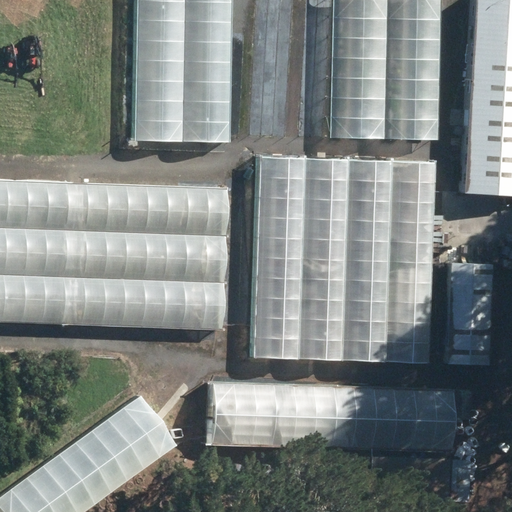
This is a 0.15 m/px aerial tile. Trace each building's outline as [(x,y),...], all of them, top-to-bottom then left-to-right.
[(511,0),(469,0),(456,197),(511,200),(511,0)] [(431,162),(256,155),(249,359),(424,365),(431,162)] [(223,187),(0,177),(0,324),(217,334),(223,187)] [(489,260),(443,258),(439,365),(484,367),(489,260)] [(465,386),(204,377),(201,444),(364,450),(461,453),(463,453),(465,386)] [(136,396),(0,492),(0,511),(82,511),(173,447),(136,396)] [(461,453),(364,450),(362,495),(465,499),(467,454),(463,453),(461,453)]
